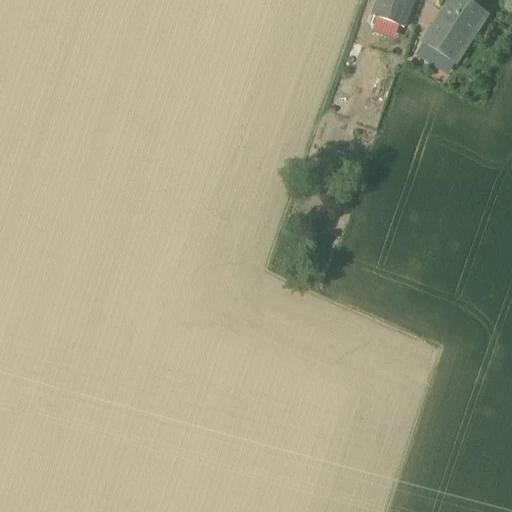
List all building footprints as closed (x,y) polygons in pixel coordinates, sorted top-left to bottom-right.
[(413,0),(378,0),(372,19),(402,30),(413,0)] [(482,20),(450,1),(435,27),(466,46),(482,20)] [(466,46),(435,27),(422,48),(441,59),(454,66),(466,46)] [(377,54),(350,44),(342,66),(350,69),(367,76),(369,76),(377,54)] [(454,66),(441,59),(431,75),(444,83),(454,66)] [(367,76),(350,69),(346,79),(364,85),(367,76)]
